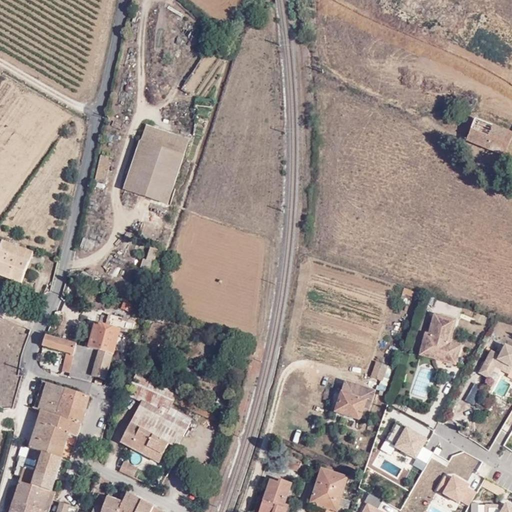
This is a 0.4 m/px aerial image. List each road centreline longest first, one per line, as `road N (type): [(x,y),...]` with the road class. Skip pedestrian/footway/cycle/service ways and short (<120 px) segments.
road 1 (unclassified): [(124,0),(31,370)]
road 2 (unclassified): [(31,370),(97,392),(78,460),(177,510)]
road 3 (unclassified): [(31,370),(0,493)]
